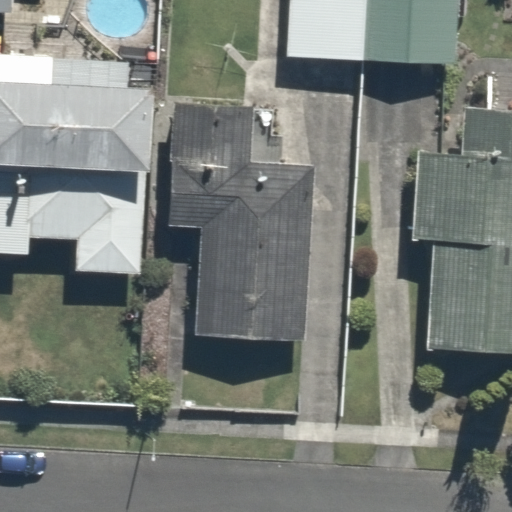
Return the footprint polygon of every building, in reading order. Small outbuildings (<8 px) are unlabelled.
[(0,0),(0,12),(14,14),(14,0),(0,0)] [(457,0),(369,0),(366,61),(456,64),(457,0)] [(129,61),(0,53),(0,252),(30,254),(32,238),(77,239),(75,269),(140,273),(153,94),(127,93),(129,61)] [(255,110),(175,105),(168,227),(203,229),(196,335),(303,337),(315,167),(251,163),(255,110)] [(511,350),(511,112),(465,109),(465,158),(418,155),(413,241),(435,243),(428,346),(511,350)]
